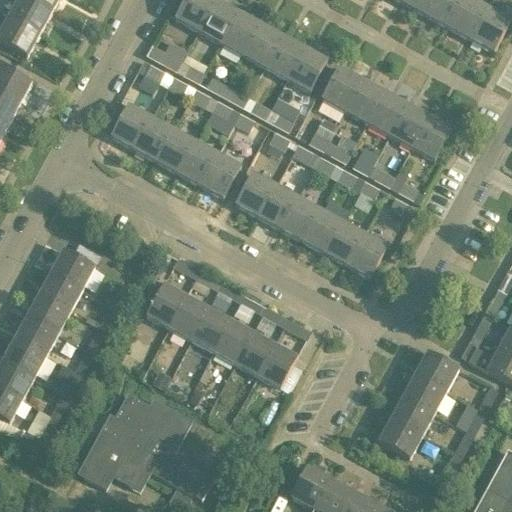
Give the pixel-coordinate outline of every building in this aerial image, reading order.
[(39,38),(51,16),(21,0),(18,0),(7,21),(39,38)] [(21,0),(51,16),(59,0),(21,0)] [(198,36),(215,5),(205,0),(188,0),(175,23),(198,36)] [(388,0),(404,8),(408,0),(388,0)] [(426,20),(436,0),(408,0),(404,8),(426,20)] [(448,32),(465,1),(463,0),(436,0),(426,20),(448,32)] [(469,44),(487,13),(465,1),(448,32),(469,44)] [(220,48),(237,17),(215,5),(198,36),(220,48)] [(487,13),(469,44),(492,57),(510,25),(487,13)] [(242,60),(259,30),(237,17),(220,48),(242,60)] [(0,46),(26,61),(39,38),(7,21),(0,33),(0,46)] [(265,72),(281,42),(259,30),(242,60),(265,72)] [(287,85),(304,54),(281,42),(265,72),(287,85)] [(176,77),(182,66),(181,65),(187,54),(169,45),(163,56),(151,49),(145,60),(176,77)] [(304,54),(287,85),(310,97),(327,67),(304,54)] [(167,93),(173,82),(142,65),(136,76),(167,93)] [(182,66),(176,77),(198,88),(204,77),(182,66)] [(0,99),(18,109),(30,86),(0,69),(0,99)] [(344,116),(362,85),(339,72),(321,104),(344,116)] [(220,100),(227,89),(212,81),(205,92),(220,100)] [(189,105),(195,94),(173,82),(167,93),(189,105)] [(366,129),(384,97),(362,85),(344,116),(366,129)] [(242,112),(249,101),(227,89),(220,100),(242,112)] [(133,109),(147,113),(152,96),(138,92),(133,109)] [(195,94),(189,105),(203,113),(209,102),(195,94)] [(388,141),(406,110),(384,97),(366,129),(388,141)] [(0,127),(6,131),(18,109),(0,99),(0,127)] [(265,125),(270,114),(271,113),(249,101),(242,112),(265,125)] [(225,125),(231,114),(217,106),(211,117),(225,125)] [(133,154),(150,123),(128,110),(110,141),(133,154)] [(410,153),(428,122),(406,110),(388,141),(410,153)] [(270,114),(265,125),(288,137),(293,127),(270,114)] [(263,145),(269,133),(239,117),(233,129),(263,145)] [(428,122),(410,153),(433,166),(451,135),(428,122)] [(156,166),(173,135),(150,123),(133,154),(156,166)] [(269,133),(263,145),(269,149),(265,156),(278,162),(282,155),(284,156),(290,145),(269,133)] [(178,178),(195,147),(173,135),(156,166),(178,178)] [(322,156),(328,145),(313,137),(307,148),(322,156)] [(350,158),(356,147),(342,139),(336,150),(350,158)] [(200,190),(217,159),(195,147),(178,178),(200,190)] [(314,172),(320,161),(297,149),(291,160),(314,172)] [(345,168),(350,158),(334,150),(330,160),(345,168)] [(217,159),(200,190),(223,203),(240,172),(217,159)] [(336,185),(342,174),(320,161),(314,172),(314,173),(310,180),(322,187),(326,179),(336,185)] [(367,179),(373,169),(358,161),(352,171),(367,179)] [(373,169),(367,179),(390,191),(395,181),(373,169)] [(358,197),(364,186),(342,174),(336,185),(358,197)] [(258,222),(275,190),(252,178),(235,209),(258,222)] [(364,186),(358,197),(372,204),(378,193),(364,186)] [(412,204),(418,195),(403,187),(397,197),(412,204)] [(280,234),(297,203),(275,190),(258,222),(280,234)] [(410,224),(415,214),(409,211),(409,210),(394,202),(388,213),(403,221),(410,224)] [(303,246),(320,215),(297,203),(280,234),(303,246)] [(325,258),(342,227),(320,215),(303,246),(325,258)] [(347,270),(364,240),(342,227),(325,258),(347,270)] [(364,240),(347,270),(370,283),(387,253),(364,240)] [(50,277),(82,294),(94,272),(62,254),(50,277)] [(173,271),(189,280),(193,273),(177,264),(173,271)] [(504,300),(511,285),(511,275),(508,274),(496,296),(504,300)] [(69,317),(82,294),(50,277),(38,299),(69,317)] [(218,296),(222,289),(200,277),(196,284),(195,283),(191,291),(205,299),(209,291),(218,296)] [(109,309),(117,314),(129,291),(121,287),(109,309)] [(187,301),(164,288),(147,321),(169,333),(187,301)] [(240,308),(244,301),(222,289),(218,296),(240,308)] [(492,322),(504,300),(496,296),(484,318),(492,322)] [(57,339),(69,317),(38,299),(26,321),(57,339)] [(191,345),(209,313),(187,301),(169,333),(191,345)] [(262,320),(266,313),(244,301),(240,308),(262,320)] [(105,336),(117,314),(109,309),(97,332),(105,336)] [(213,357),(231,325),(209,313),(191,345),(213,357)] [(284,333),(289,325),(266,313),(262,320),(284,333)] [(480,345),(492,322),(484,318),(472,340),(480,345)] [(45,361),(57,339),(26,321),(14,343),(45,361)] [(236,369),(253,337),(231,325),(213,357),(236,369)] [(289,325),(284,333),(306,345),(310,337),(289,325)] [(93,358),(105,336),(97,332),(85,354),(93,358)] [(511,361),(511,332),(499,355),(511,361)] [(258,381),(275,349),(253,337),(236,369),(258,381)] [(476,352),(480,345),(472,340),(460,361),(469,365),(488,375),(487,378),(511,391),(511,361),(499,355),(495,361),(476,352)] [(33,383),(45,361),(14,343),(2,366),(33,383)] [(275,349),(258,381),(281,394),(298,362),(275,349)] [(81,380),(93,358),(85,354),(73,376),(81,380)] [(415,380),(446,397),(459,374),(427,358),(415,380)] [(0,393),(21,405),(33,383),(2,366),(0,368),(0,393)] [(81,380),(73,376),(67,372),(64,377),(70,381),(60,398),(69,402),(81,380)] [(434,419),(446,397),(415,380),(403,403),(434,419)] [(477,414),(484,418),(496,395),(489,391),(477,414)] [(0,423),(9,428),(21,405),(0,393),(0,423)] [(56,424),(69,402),(60,398),(48,420),(56,424)] [(118,420),(109,418),(79,476),(78,478),(75,478),(109,495),(114,485),(133,488),(141,474),(151,455),(175,459),(193,424),(163,408),(144,405),(131,399),(127,398),(120,412),(118,420)] [(422,442),(434,419),(403,403),(391,425),(422,442)] [(484,418),(477,414),(475,416),(465,410),(455,429),(465,435),(465,436),(472,440),(484,418)] [(44,446),(56,424),(48,420),(36,442),(20,433),(13,444),(38,458),(44,446)] [(410,465),(422,442),(391,425),(379,448),(410,465)] [(460,462),(472,440),(465,436),(453,458),(460,462)] [(511,511),(511,459),(507,457),(476,511),(511,511)] [(448,485),(460,462),(453,458),(440,481),(448,485)] [(307,511),(316,511),(331,485),(308,473),(291,503),(307,511)] [(345,511),(353,498),(331,485),(316,511),(345,511)] [(374,511),(375,510),(353,498),(345,511),(374,511)]
